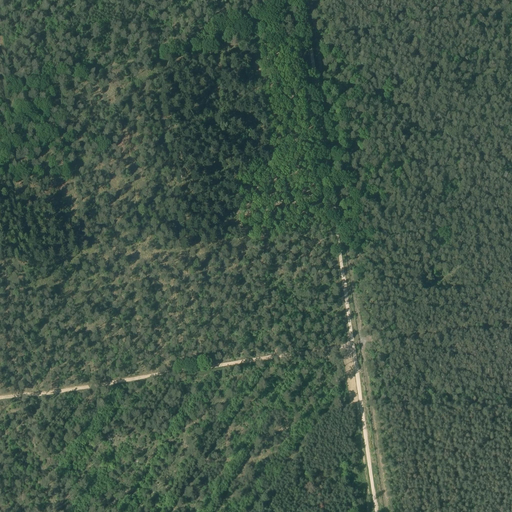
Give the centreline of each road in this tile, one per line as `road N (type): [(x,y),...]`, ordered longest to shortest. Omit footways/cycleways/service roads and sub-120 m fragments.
road 1 (track): [(303,0),(373,511)]
road 2 (track): [(354,344),(0,398)]
road 3 (track): [(308,38),(0,84)]
road 4 (track): [(359,401),(307,428),(244,511)]
